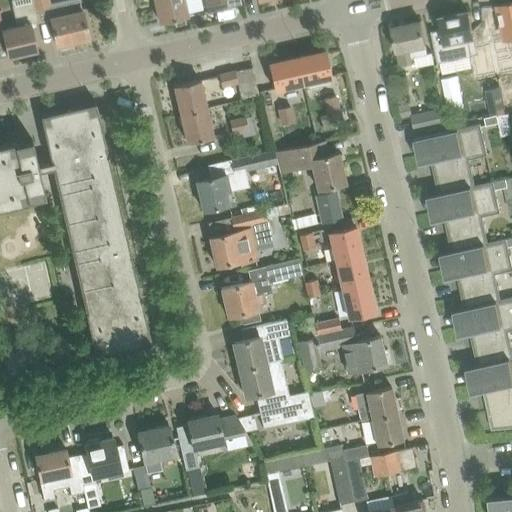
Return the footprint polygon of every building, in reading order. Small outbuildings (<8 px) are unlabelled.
[(51,19),(52,26),(57,45),(59,45),(60,49),(73,46),(72,42),(88,38),(82,9),(82,10),(79,0),(66,0),(50,4),(48,0),(33,0),(34,2),(38,22),(51,19)] [(154,0),(160,22),(187,15),(183,0),(154,0)] [(220,0),(204,0),(207,11),(222,7),(220,0)] [(511,1),(498,5),(502,24),(505,39),(510,38),(511,48),(511,1)] [(4,29),(2,29),(8,57),(37,50),(31,24),(38,22),(37,15),(34,2),(25,3),(12,6),(17,26),(4,29)] [(440,17),(442,29),(432,31),(439,63),(472,56),(471,54),(477,53),(476,50),(478,50),(475,36),(474,36),(473,30),(469,11),(440,17)] [(401,65),(416,62),(415,56),(428,53),(425,40),(421,21),(392,27),(397,51),(398,51),(401,65)] [(511,67),(507,44),(492,47),(497,69),(500,85),(503,96),(506,111),(509,110),(510,117),(511,116),(511,67)] [(492,47),(476,50),(481,72),(497,69),(492,47)] [(325,50),(297,57),(303,82),(331,76),(325,50)] [(268,63),(273,83),(274,89),(303,82),(297,57),(268,63)] [(219,74),(219,75),(222,85),(237,82),(241,96),(258,93),(252,66),(219,74)] [(174,85),(180,112),(206,106),(200,79),(174,85)] [(500,85),(485,88),(491,116),(497,114),(506,112),(506,111),(503,96),(500,85)] [(336,95),(324,98),(327,114),(320,116),(323,129),(342,124),(336,95)] [(408,101),(398,104),(401,117),(412,115),(408,101)] [(0,208),(31,201),(30,197),(43,194),(44,197),(45,196),(39,171),(53,168),(58,190),(63,213),(68,235),(73,257),(78,280),(83,301),(83,302),(85,312),(95,355),(123,349),(151,343),(141,299),(138,290),(139,290),(134,267),(129,245),(123,222),(118,200),(113,178),(108,155),(108,156),(105,147),(106,147),(106,146),(96,103),(80,107),(81,113),(58,118),(57,112),(41,115),(40,115),(50,159),(50,161),(38,164),(32,139),(31,139),(31,142),(18,145),(17,141),(0,144),(0,208)] [(291,104),(277,108),(281,124),(295,120),(291,104)] [(212,136),(206,106),(180,112),(187,141),(212,136)] [(443,108),(412,115),(416,130),(446,123),(443,108)] [(506,112),(497,114),(491,116),(484,117),(486,125),(499,122),(502,136),(511,133),(511,128),(508,112),(506,112)] [(245,116),(230,119),(232,132),(248,128),(245,116)] [(414,138),(414,140),(420,162),(431,160),(431,159),(468,150),(469,158),(488,154),(481,123),(414,138)] [(324,140),(276,151),(280,171),(311,165),(312,170),(314,170),(318,188),(345,182),(338,152),(328,154),(324,140)] [(233,171),(215,175),(196,180),(203,210),(229,204),(226,190),(243,186),(240,171),(278,162),(274,149),(231,159),(233,171)] [(431,160),(439,193),(506,178),(475,185),(469,158),(468,150),(431,159),(431,160)] [(506,178),(439,193),(427,196),(432,220),(444,217),(444,216),(480,208),(482,216),(501,212),(495,189),(507,186),(510,208),(511,207),(511,176),(506,178)] [(335,191),(316,195),(322,222),(341,218),(335,191)] [(266,208),(268,217),(290,212),(288,203),(266,208)] [(230,217),(234,231),(209,237),(216,265),(240,260),(240,263),(258,258),(253,236),(269,233),(266,220),(267,220),(265,208),(230,217)] [(444,217),(452,250),(452,251),(511,237),(511,236),(488,242),(482,216),(480,208),(444,216),(444,217)] [(315,213),(291,219),(293,227),(317,222),(315,213)] [(355,225),(336,230),(330,231),(336,260),(362,254),(355,225)] [(313,231),(299,234),(303,249),(317,246),(313,231)] [(511,237),(452,251),(452,250),(440,253),(445,277),(457,274),(457,273),(493,265),(495,273),(511,269),(511,262),(508,246),(511,245),(511,237)] [(362,254),(336,260),(343,288),(368,283),(362,254)] [(250,280),(240,283),(221,287),(228,316),(258,308),(255,293),(271,289),(269,282),(305,273),(300,256),(265,265),(248,269),(250,280)] [(0,270),(0,287),(4,306),(52,296),(46,262),(0,270)] [(457,274),(465,308),(511,297),(501,300),(495,273),(493,265),(457,273),(457,274)] [(305,281),(309,295),(322,292),(318,278),(305,281)] [(368,283),(343,288),(349,317),(375,311),(368,283)] [(511,297),(465,308),(453,310),(458,334),(470,332),(470,331),(506,322),(508,331),(511,329),(511,297)] [(314,323),(317,334),(341,329),(339,317),(314,323)] [(233,341),(240,369),(265,363),(282,359),(283,359),(278,337),(291,334),(288,319),(286,320),(286,318),(262,324),(241,329),(243,339),(233,341)] [(470,332),(478,365),(478,366),(511,358),(511,347),(508,331),(506,322),(470,331),(470,332)] [(341,329),(317,334),(313,334),(313,336),(298,339),(304,366),(320,363),(317,350),(342,345),(348,372),(386,363),(386,362),(391,361),(388,349),(383,350),(380,335),(356,340),(353,326),(341,329)] [(511,358),(478,366),(478,365),(466,368),(471,392),(483,389),(483,388),(511,381),(511,358)] [(265,363),(240,369),(246,396),(256,394),(258,404),(263,427),(285,423),(280,397),(290,395),(282,359),(265,363)] [(511,381),(483,388),(483,389),(492,429),(511,426),(511,381)] [(325,390),(327,399),(344,396),(342,386),(325,390)] [(390,387),(365,392),(355,394),(360,419),(370,417),(396,411),(390,387)] [(308,390),(293,393),(300,420),(314,417),(308,390)] [(310,392),(313,407),(325,405),(322,390),(310,392)] [(396,411),(370,417),(377,445),(402,439),(396,411)] [(178,435),(182,454),(184,460),(196,457),(194,447),(222,441),(224,448),(253,442),(237,415),(218,419),(217,413),(188,420),(190,432),(178,435)] [(141,446),(142,450),(144,461),(145,463),(133,466),(138,487),(150,484),(147,471),(162,468),(159,457),(175,454),(168,424),(137,431),(139,440),(137,441),(139,447),(141,446)] [(87,452),(76,455),(78,462),(83,486),(95,483),(93,476),(108,472),(109,475),(121,472),(129,470),(123,443),(122,443),(122,444),(115,446),(113,436),(112,437),(101,440),(100,436),(87,439),(88,443),(86,443),(85,443),(87,452)] [(340,443),(327,446),(330,459),(340,504),(354,501),(345,461),(342,448),(341,448),(340,443)] [(365,443),(342,448),(345,461),(356,459),(356,457),(368,455),(365,443)] [(65,447),(35,454),(42,483),(40,483),(44,500),(55,498),(53,489),(69,485),(71,494),(84,491),(83,486),(78,462),(76,455),(76,454),(67,456),(65,447)] [(413,447),(383,453),(388,474),(417,467),(413,447)] [(417,447),(417,463),(431,463),(430,447),(417,447)] [(313,449),(302,452),(305,466),(316,463),(313,449)] [(302,452),(262,461),(273,511),(287,511),(279,472),(305,466),(302,452)] [(383,453),(368,457),(372,477),(388,474),(383,453)] [(356,459),(345,461),(354,501),(365,498),(356,459)] [(155,503),(151,487),(139,490),(143,505),(155,503)] [(392,495),(394,505),(395,511),(424,511),(422,499),(409,502),(407,492),(392,495)] [(490,511),(511,511),(511,494),(489,497),(490,511)]
